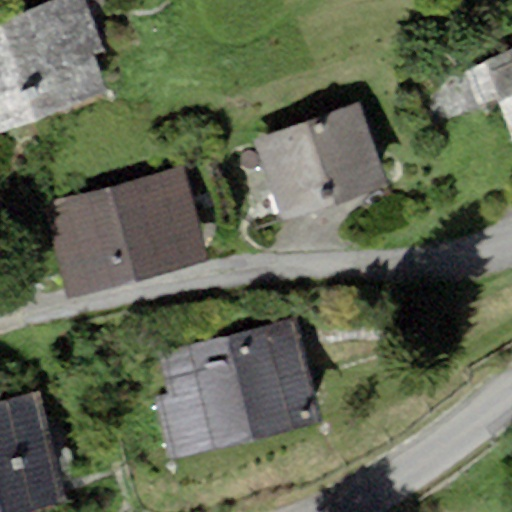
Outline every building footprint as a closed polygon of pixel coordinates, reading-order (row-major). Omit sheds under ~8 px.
[(83,0),(55,0),(0,20),(0,136),(107,97),(91,54),(102,50),(83,0)] [(511,42),(476,55),(511,149),(511,148),(511,42)] [(360,105),(255,138),(283,225),(388,191),(360,105)] [(186,168),(44,206),(70,299),(211,261),(186,168)] [(173,391),(159,395),(173,458),(325,423),(301,318),(164,350),(173,391)] [(42,392),(0,402),(0,511),(33,511),(69,503),(42,392)]
